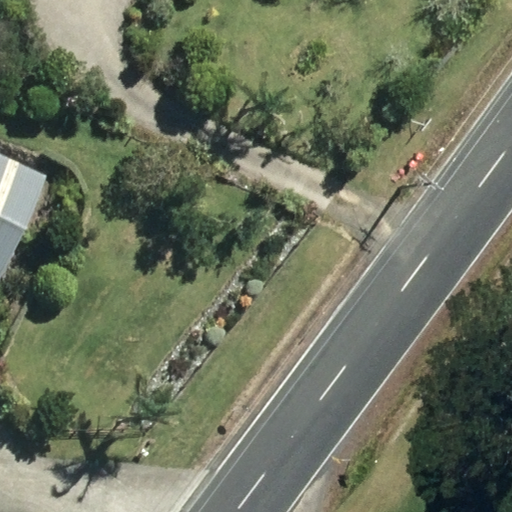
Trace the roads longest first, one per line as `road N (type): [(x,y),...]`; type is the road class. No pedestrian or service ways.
road 1 (unclassified): [(238,511),(511,143)]
road 2 (unknown): [(122,511),(0,488)]
